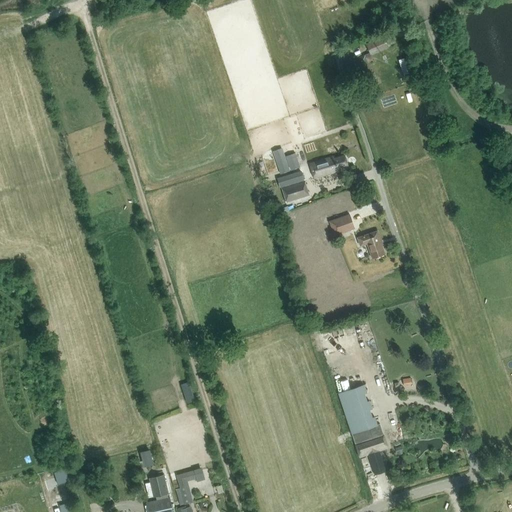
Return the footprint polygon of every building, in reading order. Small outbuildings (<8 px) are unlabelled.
[(387,47),(385,41),(383,37),(366,44),(370,53),(371,55),(387,47)] [(370,53),(367,54),(367,52),(351,58),(355,68),(356,67),(357,70),(356,71),(358,77),(362,76),(366,86),(377,82),(374,72),(370,62),(373,60),(371,55),(370,53)] [(344,168),(348,166),(345,155),(334,159),(334,157),(310,164),(314,178),(344,169),(344,168)] [(280,182),(286,202),(309,195),(303,175),(280,182)] [(334,236),(354,228),(349,214),(329,221),(334,236)] [(372,259),(384,254),(380,241),(381,241),(377,231),(357,238),(360,246),(367,244),(372,259)] [(193,395),(188,381),(183,383),(188,397),(193,395)] [(351,433),(354,443),(359,457),(368,454),(374,475),(386,471),(379,451),(387,448),(380,424),(377,425),(351,433)] [(149,478),(153,497),(169,494),(164,474),(149,478)] [(180,505),(185,504),(192,502),(186,481),(178,484),(180,488),(175,490),(180,505)] [(173,511),(170,497),(146,502),(148,511),(173,511)]
